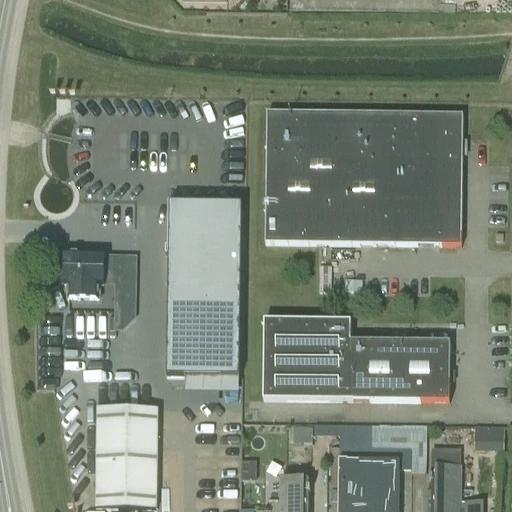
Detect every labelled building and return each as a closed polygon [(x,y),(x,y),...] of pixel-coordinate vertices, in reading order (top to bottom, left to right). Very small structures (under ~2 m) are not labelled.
[(265,247),(462,250),(463,118),(267,116),(265,247)] [(246,210),(173,209),(169,382),(242,383),(246,210)] [(103,258),(65,257),(64,287),(69,287),(69,301),(97,302),(98,288),(102,288),(103,283),(119,283),(120,261),(103,260),(103,258)] [(135,289),(120,289),(120,305),(135,306),(135,289)] [(263,404),(450,406),(450,346),(351,345),(351,325),(264,324),(263,404)] [(156,511),(158,413),(97,412),(95,511),(156,511)] [(477,428),(476,453),(505,454),(506,429),(477,428)] [(295,446),(313,446),(313,431),(295,431),(295,446)] [(431,469),(430,511),(482,511),(483,505),(461,505),(461,469),(460,469),(461,453),(432,453),(432,469),(431,469)] [(339,463),(338,511),(398,511),(399,464),(339,463)] [(281,483),(280,511),(308,511),(309,483),(281,483)]
